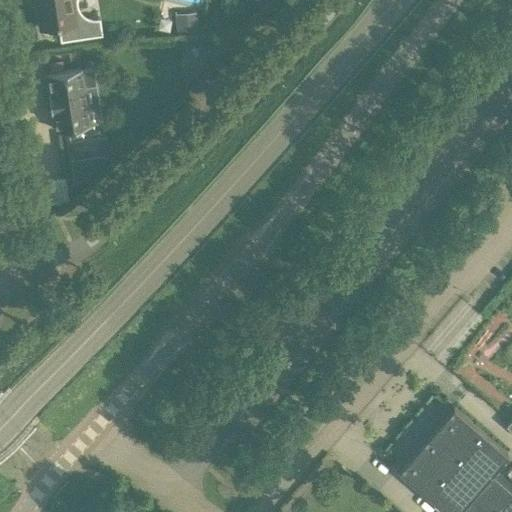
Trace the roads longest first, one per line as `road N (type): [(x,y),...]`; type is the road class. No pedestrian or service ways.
road 1 (unclassified): [(24,511),(315,173),(450,0)]
road 2 (secondary): [(0,419),(386,0)]
road 3 (unclassified): [(0,261),(45,258),(126,231),(337,0)]
